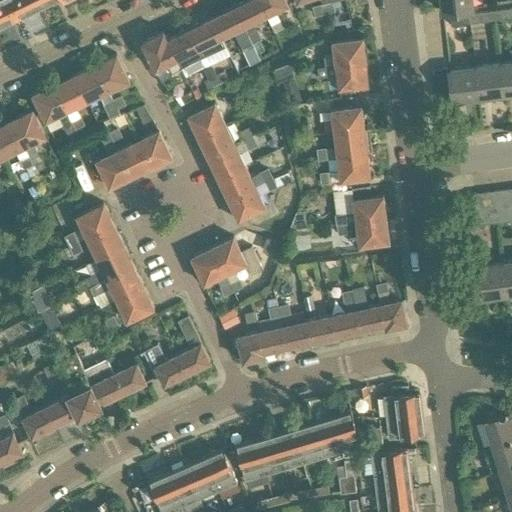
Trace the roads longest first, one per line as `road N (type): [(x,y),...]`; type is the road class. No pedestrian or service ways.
road 1 (residential): [(15,511),(111,448),(241,395)]
road 2 (residential): [(241,395),(434,350)]
road 3 (residential): [(434,350),(418,195),(423,160)]
road 4 (residential): [(0,77),(163,0)]
road 5 (residential): [(241,395),(178,260),(180,239)]
road 6 (residential): [(423,160),(411,140),(393,0)]
road 7 (residential): [(197,177),(130,50)]
road 8 (residential): [(455,511),(438,371)]
